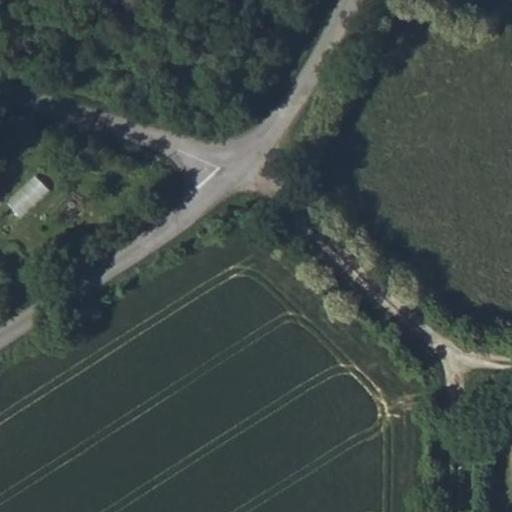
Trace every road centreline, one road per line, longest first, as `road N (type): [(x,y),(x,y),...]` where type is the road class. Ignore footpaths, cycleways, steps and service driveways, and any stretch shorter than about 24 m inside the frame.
road 1 (track): [(511,368),(456,364),(247,163)]
road 2 (unclassified): [(247,163),(212,197),(0,335)]
road 3 (unclassified): [(247,163),(219,165),(0,91)]
road 4 (unclassified): [(349,0),(303,93),(247,163)]
road 5 (track): [(454,511),(456,364)]
